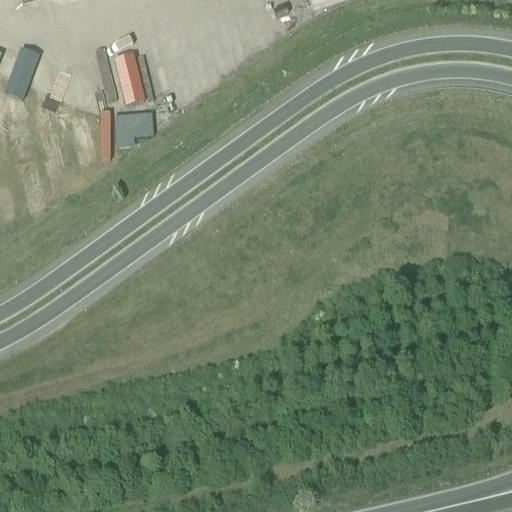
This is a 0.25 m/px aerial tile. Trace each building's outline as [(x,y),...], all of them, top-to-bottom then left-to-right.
[(38,0),(42,12),(90,0),(38,0)] [(0,85),(0,99),(3,121),(24,118),(19,83),(0,85)] [(82,136),(59,139),(65,182),(86,179),(83,154),(100,151),(102,162),(115,161),(109,116),(80,120),(82,136)] [(155,117),(115,119),(117,151),(138,150),(137,141),(156,140),(155,117)] [(37,148),(40,191),(61,190),(58,147),(37,148)] [(16,213),(39,209),(30,162),(10,166),(12,177),(0,179),(0,220),(16,218),(16,213)]
